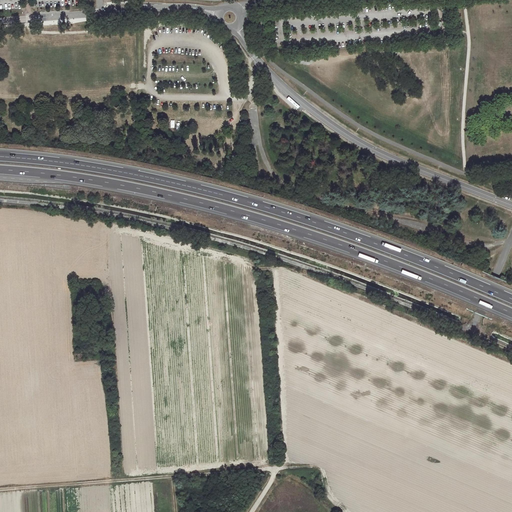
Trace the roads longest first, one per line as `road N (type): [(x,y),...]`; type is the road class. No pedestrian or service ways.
road 1 (trunk): [(0,169),(217,206),(335,242),(511,313)]
road 2 (trunk): [(511,299),(218,193),(0,156)]
road 3 (track): [(0,489),(511,451)]
road 4 (unclassified): [(511,205),(383,156),(297,101),(255,56)]
road 5 (unclassified): [(256,139),(268,168),(289,187),(481,247),(509,241)]
road 6 (unclassified): [(250,511),(275,468),(264,275)]
road 7 (unclassified): [(0,21),(159,7),(219,13)]
road 8 (track): [(241,100),(171,157),(130,138),(122,84)]
